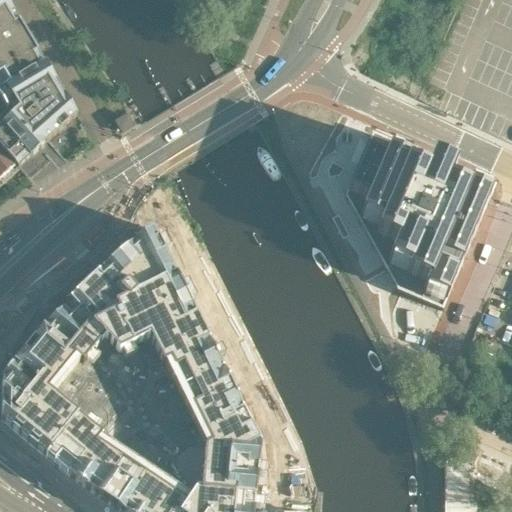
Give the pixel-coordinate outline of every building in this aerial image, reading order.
[(15,165),(18,169),(77,117),(6,0),(0,0),(0,79),(19,110),(0,126),(0,147),(12,162),(15,165)] [(189,76),(185,79),(186,80),(187,79),(188,81),(186,81),(193,92),(194,92),(195,93),(226,144),(226,143),(227,145),(226,145),(227,146),(230,145),(229,143),(229,144),(228,142),(229,142),(218,125),(198,91),(197,90),(197,89),(191,79),(190,79),(189,78),(190,78),(189,76)] [(163,85),(157,88),(158,89),(159,89),(159,90),(159,91),(161,93),(163,92),(171,105),(169,108),(170,109),(201,159),(202,159),(202,160),(201,160),(202,160),(202,161),(207,159),(206,158),(206,157),(205,158),(204,157),(205,156),(175,106),(167,93),(166,94),(166,93),(167,92),(163,85)] [(128,116),(117,123),(123,132),(133,126),(128,116)] [(372,136),(345,200),(397,294),(442,313),(496,189),(372,136)] [(0,147),(0,183),(0,184),(1,183),(0,181),(0,178),(14,166),(17,169),(18,169),(15,165),(12,162),(0,147)] [(5,375),(3,417),(70,474),(93,491),(123,511),(254,511),(262,447),(261,447),(158,228),(74,299),(82,308),(75,315),(68,308),(47,326),(5,375)] [(490,354),(483,351),(473,373),(481,376),(490,354)]
